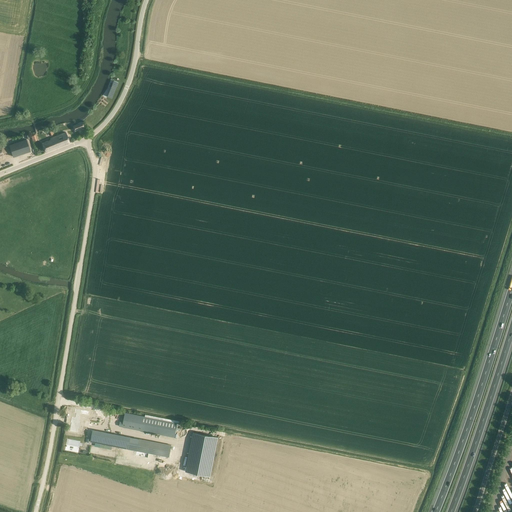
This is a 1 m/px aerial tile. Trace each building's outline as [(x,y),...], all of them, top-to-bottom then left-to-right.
[(82,122),(73,126),(75,131),(84,128),(82,122)] [(70,143),(68,138),(66,132),(50,138),(51,140),(42,143),(44,148),(46,152),(70,143)] [(9,145),(11,152),(13,156),(30,151),(26,139),(9,145)] [(0,145),(0,155),(9,152),(7,146),(6,146),(5,144),(0,145)] [(69,432),(77,433),(78,429),(79,429),(80,424),(79,424),(80,419),(79,419),(80,415),(89,417),(89,412),(75,410),(74,414),(76,414),(75,419),(71,418),(70,423),(71,424),(69,432)] [(180,424),(144,417),(125,413),(123,422),(120,421),(119,426),(141,431),(175,437),(175,439),(179,440),(180,433),(178,433),(179,427),(180,427),(180,424)] [(131,438),(98,431),(93,430),(91,442),(97,443),(97,446),(99,446),(99,444),(100,444),(100,448),(104,448),(104,445),(128,450),(129,449),(137,451),(169,458),(171,446),(139,439),(139,442),(130,441),(131,438)] [(193,432),(186,471),(210,476),(218,437),(193,432)]
